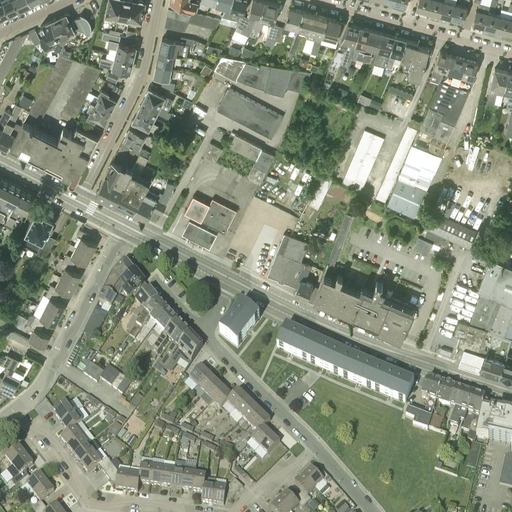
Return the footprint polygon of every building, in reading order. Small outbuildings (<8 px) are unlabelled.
[(0,0),(0,18),(0,19),(10,14),(3,0),(0,0)] [(20,9),(15,0),(3,0),(10,14),(20,9)] [(15,0),(20,9),(32,3),(30,0),(15,0)] [(108,0),(105,18),(116,20),(120,0),(108,0)] [(120,0),(116,20),(128,22),(132,0),(120,0)] [(135,0),(132,0),(128,22),(140,24),(145,2),(135,0)] [(226,8),(226,9),(230,10),(233,0),(216,0),(216,4),(215,5),(226,8)] [(246,0),(233,0),(230,10),(226,9),(222,16),(237,20),(240,12),(243,13),(245,5),(246,0)] [(240,31),(248,35),(251,29),(257,16),(260,17),(264,0),(251,0),(250,6),(248,13),(247,16),(243,14),(237,25),(242,27),(240,31)] [(264,19),(274,22),(279,4),(264,0),(260,17),(257,16),(251,29),(248,35),(257,39),(264,19)] [(418,0),(416,9),(428,12),(431,0),(418,0)] [(431,0),(428,12),(440,15),(444,0),(443,0),(431,0)] [(440,15),(451,18),(455,3),(444,0),(440,15)] [(455,3),(451,18),(463,22),(467,6),(455,3)] [(476,9),(472,24),(484,27),(488,12),(490,5),(479,3),(477,9),(476,9)] [(290,26),(297,28),(302,10),(289,7),(284,26),(279,25),(275,40),(281,42),(284,33),(288,34),(290,26)] [(166,17),(176,19),(178,11),(168,8),(166,17)] [(289,51),(295,54),(302,35),(307,37),(307,35),(313,13),(302,10),(297,28),(298,28),(289,51)] [(176,19),(187,21),(191,13),(178,11),(176,19)] [(189,22),(194,23),(197,13),(197,12),(192,11),(191,13),(187,21),(189,22)] [(484,27),(496,30),(500,15),(488,12),(484,27)] [(71,23),(70,23),(68,19),(69,18),(70,18),(70,17),(70,16),(70,15),(69,14),(68,14),(68,13),(67,13),(66,13),(66,14),(56,19),(55,18),(51,20),(51,21),(62,44),(63,44),(66,43),(64,39),(68,38),(70,38),(75,36),(76,34),(72,25),(74,25),(75,29),(85,32),(86,32),(88,33),(90,33),(89,34),(90,34),(91,33),(91,32),(91,31),(91,30),(91,28),(91,26),(91,25),(90,23),(90,22),(89,20),(88,19),(88,18),(87,18),(86,17),(84,15),(83,15),(81,14),(80,14),(82,15),(72,20),(73,22),(71,23)] [(194,23),(199,25),(202,14),(197,13),(194,23)] [(311,52),(316,54),(319,49),(322,35),(327,17),(313,13),(307,35),(307,37),(302,50),(311,52)] [(199,25),(204,26),(208,15),(202,14),(199,25)] [(204,26),(210,28),(213,17),(208,15),(204,26)] [(500,15),(496,30),(507,33),(511,18),(500,15)] [(213,17),(210,28),(215,29),(221,19),(213,17)] [(341,21),(327,17),(322,35),(336,39),(337,39),(341,21)] [(66,50),(63,44),(62,44),(51,21),(40,26),(45,36),(40,38),(46,51),(53,48),(61,52),(60,54),(69,57),(72,51),(66,50)] [(267,37),(275,40),(279,25),(271,23),(267,37)] [(338,47),(345,49),(340,64),(346,66),(351,56),(353,50),(352,50),(354,43),(359,26),(348,23),(338,47)] [(363,60),(362,60),(371,29),(359,26),(354,43),(352,50),(353,50),(358,52),(355,65),(360,67),(363,60)] [(373,49),(377,50),(382,32),(371,29),(362,60),(363,60),(370,62),(372,54),(371,54),(373,49)] [(115,55),(133,59),(136,46),(135,46),(135,45),(132,44),(131,45),(120,42),(120,41),(119,41),(120,35),(119,35),(114,34),(109,33),(103,31),(102,38),(108,40),(107,47),(110,47),(109,53),(115,55)] [(0,85),(20,47),(28,33),(29,32),(28,32),(12,39),(0,62),(0,85)] [(385,66),(389,53),(393,35),(382,32),(377,50),(378,50),(376,55),(374,63),(385,66)] [(396,55),(400,56),(405,39),(393,35),(389,53),(385,66),(392,68),(396,55)] [(159,52),(175,55),(177,46),(181,47),(182,43),(193,45),(195,40),(181,36),(179,41),(162,38),(159,52)] [(273,46),(275,40),(267,37),(266,37),(264,44),(273,46)] [(420,79),(426,58),(429,58),(432,49),(425,47),(421,46),(421,47),(417,46),(418,42),(406,39),(405,39),(400,56),(401,56),(398,69),(409,72),(408,75),(420,79)] [(240,49),(231,46),(228,54),(237,57),(240,49)] [(215,47),(213,54),(220,56),(222,49),(215,47)] [(253,50),(243,47),(240,56),(250,59),(253,50)] [(430,79),(438,82),(443,70),(450,54),(439,50),(430,79)] [(101,57),(99,65),(125,70),(126,72),(128,72),(129,71),(130,71),(133,59),(115,55),(109,53),(107,52),(106,58),(101,57)] [(179,55),(175,55),(159,52),(156,64),(171,67),(176,69),(177,68),(179,55)] [(55,63),(68,70),(74,59),(69,57),(60,54),(55,63)] [(472,79),(473,79),(478,62),(450,54),(443,70),(438,82),(429,104),(458,117),(470,89),(472,79)] [(234,81),(243,64),(229,56),(220,73),(234,81)] [(308,59),(300,57),(298,64),(306,66),(308,59)] [(237,77),(246,81),(255,61),(246,59),(243,64),(237,77)] [(256,85),(263,63),(263,62),(255,61),(246,81),(248,82),(256,85)] [(65,76),(68,70),(55,63),(52,69),(65,76)] [(272,64),(263,63),(256,85),(265,88),(272,64)] [(84,70),(97,77),(101,69),(87,64),(84,70)] [(154,77),(171,80),(172,75),(175,76),(176,69),(171,67),(156,64),(154,77)] [(206,76),(211,68),(205,64),(200,72),(206,76)] [(282,66),(272,64),(265,88),(264,90),(275,93),(282,66)] [(292,68),(282,66),(275,93),(283,95),(286,86),(287,87),(292,68)] [(501,104),(503,94),(508,71),(494,67),(492,77),(490,85),(487,101),(494,103),(501,104)] [(302,70),(292,68),(287,87),(295,89),(302,70)] [(33,73),(26,69),(23,75),(30,79),(33,73)] [(61,82),(65,76),(52,69),(49,75),(61,82)] [(80,76),(93,83),(97,77),(84,70),(80,76)] [(295,89),(302,91),(311,71),(302,70),(295,89)] [(116,82),(119,75),(109,71),(106,78),(116,82)] [(511,71),(508,71),(503,94),(509,96),(507,106),(511,107),(511,106),(511,71)] [(58,88),(61,82),(49,75),(45,81),(58,88)] [(77,83),(90,90),(93,83),(80,76),(77,83)] [(175,83),(163,80),(161,86),(173,92),(175,83)] [(55,95),(58,88),(45,81),(42,87),(55,95)] [(109,82),(105,88),(119,95),(122,89),(109,82)] [(74,89),(87,96),(90,90),(77,83),(74,89)] [(388,90),(412,100),(414,95),(390,85),(388,90)] [(39,93),(51,101),(55,95),(42,87),(39,93)] [(147,90),(143,99),(168,111),(168,110),(174,100),(148,87),(147,90)] [(95,102),(110,110),(111,108),(112,108),(115,103),(114,103),(116,99),(117,99),(108,95),(110,92),(101,88),(97,96),(98,97),(95,102)] [(223,99),(228,101),(234,90),(229,88),(223,99)] [(70,95),(83,102),(87,96),(74,89),(70,95)] [(228,101),(234,104),(240,93),(234,90),(228,101)] [(304,90),(299,101),(304,103),(309,92),(304,90)] [(48,107),(51,101),(39,93),(35,100),(48,107)] [(234,104),(239,107),(245,96),(240,93),(234,104)] [(23,94),(18,103),(23,106),(28,97),(23,94)] [(67,101),(80,108),(83,102),(70,95),(67,101)] [(239,107),(245,110),(250,99),(245,96),(239,107)] [(168,110),(168,111),(143,99),(141,104),(140,104),(139,105),(139,106),(139,107),(139,108),(138,109),(155,118),(157,113),(168,118),(171,112),(168,110)] [(184,99),(181,105),(190,109),(193,103),(184,99)] [(217,110),(223,113),(228,101),(223,99),(217,110)] [(245,110),(250,113),(256,102),(250,99),(245,110)] [(45,113),(48,107),(35,100),(32,106),(45,113)] [(87,115),(88,115),(95,119),(96,117),(104,122),(106,118),(107,118),(110,113),(109,113),(110,110),(95,102),(91,100),(87,108),(90,109),(87,115)] [(378,100),(374,109),(378,111),(382,102),(378,100)] [(76,115),(80,108),(67,101),(63,107),(76,115)] [(223,113),(228,115),(234,104),(228,101),(223,113)] [(250,113),(255,116),(261,105),(256,102),(250,113)] [(0,132),(14,107),(8,103),(5,109),(4,109),(0,117),(0,132)] [(14,107),(0,132),(0,144),(6,148),(7,148),(14,134),(10,132),(14,124),(13,124),(22,106),(16,103),(14,107)] [(228,115),(233,118),(239,107),(234,104),(228,115)] [(412,144),(442,154),(458,117),(429,104),(429,105),(422,122),(420,127),(419,129),(412,144)] [(255,116),(261,119),(267,107),(261,105),(255,116)] [(45,113),(32,106),(29,112),(41,119),(45,113)] [(76,115),(63,107),(60,114),(73,121),(76,115)] [(233,118),(239,121),(245,110),(239,107),(233,118)] [(261,119),(266,121),(272,110),(267,107),(261,119)] [(153,122),(155,118),(138,109),(134,117),(133,117),(132,120),(135,122),(149,129),(156,132),(159,125),(153,122)] [(239,121),(244,124),(250,113),(245,110),(239,121)] [(266,121),(272,124),(278,113),(272,110),(266,121)] [(244,124),(250,127),(255,116),(250,113),(244,124)] [(272,124),(277,127),(283,116),(278,113),(272,124)] [(250,127),(255,130),(261,119),(255,116),(250,127)] [(420,127),(422,122),(411,117),(408,122),(420,127)] [(255,130),(260,132),(266,121),(261,119),(255,130)] [(260,132),(266,135),(272,124),(266,121),(260,132)] [(63,142),(23,122),(10,146),(69,176),(69,177),(69,178),(69,179),(69,180),(70,180),(70,181),(71,181),(72,181),(73,181),(74,181),(75,180),(76,180),(76,179),(98,135),(77,124),(73,132),(63,127),(58,136),(64,139),(63,142)] [(419,129),(420,127),(408,122),(406,128),(416,132),(417,129),(419,129)] [(272,124),(266,135),(271,138),(277,127),(272,124)] [(144,141),(147,135),(130,126),(123,139),(140,147),(143,140),(144,141)] [(404,133),(413,138),(416,132),(406,128),(404,133)] [(362,134),(372,138),(374,133),(364,129),(362,134)] [(235,133),(229,145),(236,148),(242,136),(235,133)] [(372,138),(382,142),(384,137),(374,133),(372,138)] [(401,138),(411,143),(413,138),(404,133),(401,138)] [(370,143),(372,138),(362,134),(360,139),(370,143)] [(243,151),(249,140),(242,136),(236,148),(243,151)] [(370,143),(380,147),(382,142),(372,138),(370,143)] [(399,144),(409,148),(411,143),(401,138),(399,144)] [(368,148),(370,143),(360,139),(358,143),(368,148)] [(255,143),(249,140),(243,151),(249,155),(255,143)] [(212,160),(219,147),(210,142),(203,155),(212,160)] [(249,155),(257,158),(262,148),(262,146),(255,143),(249,155)] [(366,153),(368,148),(358,143),(356,148),(366,153)] [(368,148),(378,152),(380,147),(370,143),(368,148)] [(396,149),(406,154),(409,148),(399,144),(396,149)] [(399,176),(427,188),(434,172),(442,154),(412,144),(412,145),(410,149),(402,168),(399,176)] [(140,154),(147,158),(150,152),(143,148),(140,154)] [(268,151),(262,148),(257,158),(257,159),(254,164),(260,167),(268,151)] [(364,157),(366,153),(356,148),(354,153),(364,157)] [(366,153),(376,157),(378,152),(368,148),(366,153)] [(394,155),(404,159),(406,154),(396,149),(394,155)] [(260,167),(267,170),(274,154),(268,151),(260,167)] [(362,162),(364,157),(354,153),(352,158),(362,162)] [(364,157),(374,162),(376,157),(366,153),(364,157)] [(147,158),(140,154),(137,160),(145,164),(148,158),(147,158)] [(392,160),(402,164),(404,159),(394,155),(392,160)] [(362,162),(372,167),(374,162),(364,157),(362,162)] [(360,167),(362,162),(352,158),(350,163),(360,167)] [(389,165),(399,170),(402,164),(392,160),(389,165)] [(115,203),(132,170),(133,169),(127,166),(127,165),(123,163),(121,166),(111,161),(96,191),(97,195),(115,203)] [(360,167),(370,171),(372,167),(362,162),(360,167)] [(348,168),(358,172),(360,167),(350,163),(348,168)] [(247,178),(260,184),(264,176),(267,170),(260,167),(254,164),(251,169),(247,178)] [(397,175),(399,170),(389,165),(387,171),(397,175)] [(358,172),(368,176),(370,171),(360,167),(358,172)] [(356,177),(358,172),(348,168),(346,173),(356,177)] [(132,170),(115,203),(133,212),(146,189),(151,180),(132,170)] [(385,176),(394,180),(397,175),(387,171),(385,176)] [(356,177),(366,181),(368,176),(358,172),(356,177)] [(326,191),(345,201),(351,190),(332,180),(332,179),(322,173),(306,202),(318,208),(326,191)] [(354,182),(356,177),(346,173),(344,178),(354,182)] [(382,181),(392,186),(394,180),(385,176),(382,181)] [(427,188),(399,176),(386,204),(414,217),(427,188)] [(354,182),(363,186),(366,181),(356,177),(354,182)] [(342,183),(351,187),(354,182),(344,178),(342,183)] [(0,208),(12,186),(9,184),(1,180),(0,182),(0,208)] [(390,191),(392,186),(382,181),(380,187),(390,191)] [(161,196),(146,189),(133,212),(145,219),(151,208),(161,214),(177,184),(166,182),(164,190),(161,196)] [(354,182),(351,187),(361,191),(363,186),(354,182)] [(15,187),(12,186),(0,208),(0,220),(3,223),(5,219),(3,218),(10,204),(14,206),(15,207),(15,206),(23,191),(15,187)] [(377,192),(387,196),(390,191),(380,187),(377,192)] [(12,227),(21,210),(26,212),(34,197),(23,191),(15,206),(15,207),(14,206),(5,224),(12,227)] [(387,196),(377,192),(375,197),(385,202),(387,196)] [(209,205),(193,196),(185,212),(193,216),(193,217),(224,233),(236,210),(228,207),(212,198),(209,205)] [(418,235),(412,247),(427,254),(432,242),(438,244),(439,242),(446,245),(449,238),(469,247),(477,230),(435,211),(430,209),(418,234),(418,235)] [(47,233),(51,235),(54,229),(50,227),(54,219),(53,218),(53,217),(52,214),(49,212),(45,213),(45,214),(43,214),(42,216),(35,213),(25,233),(20,242),(37,250),(35,252),(45,257),(56,238),(47,233)] [(352,215),(345,213),(327,263),(334,265),(352,215)] [(502,224),(496,221),(493,228),(500,230),(502,224)] [(216,237),(188,222),(181,237),(208,251),(216,237)] [(75,246),(91,254),(96,244),(87,239),(89,234),(79,229),(76,234),(80,236),(75,246)] [(494,240),(498,232),(492,229),(488,238),(494,240)] [(267,275),(295,286),(305,262),(301,261),(308,242),(284,232),(267,275)] [(96,243),(105,245),(106,237),(96,236),(96,243)] [(63,259),(74,264),(76,259),(86,264),(91,254),(75,246),(71,255),(66,253),(63,259)] [(509,264),(511,260),(498,255),(497,259),(502,261),(509,264)] [(499,261),(490,258),(478,290),(481,292),(497,299),(511,306),(511,265),(502,261),(502,262),(499,261)] [(60,277),(76,285),(81,275),(71,270),(74,264),(63,259),(61,264),(65,267),(60,277)] [(104,292),(111,296),(120,282),(134,271),(127,262),(123,262),(112,276),(103,292),(104,292)] [(293,294),(312,302),(318,286),(313,284),(313,283),(305,280),(311,265),(305,262),(295,286),(296,287),(293,294)] [(140,290),(144,284),(134,271),(120,282),(111,296),(116,300),(115,304),(120,307),(124,300),(119,296),(122,292),(128,300),(135,294),(140,290)] [(349,318),(350,314),(352,315),(363,291),(340,281),(343,276),(337,273),(335,279),(324,274),(319,287),(318,286),(312,302),(313,302),(314,299),(317,300),(315,303),(320,305),(322,302),(327,304),(325,307),(326,308),(328,304),(331,306),(330,309),(339,313),(340,310),(345,312),(344,315),(349,318)] [(48,290),(58,295),(61,290),(70,295),(76,285),(60,277),(55,286),(51,284),(48,290)] [(363,324),(376,329),(387,306),(386,306),(388,300),(381,297),(385,288),(381,287),(382,284),(377,282),(375,284),(373,290),(372,293),(363,289),(363,291),(359,301),(352,315),(362,319),(362,318),(365,319),(363,324)] [(135,294),(138,299),(149,290),(144,284),(140,290),(135,294)] [(44,307),(60,315),(65,305),(55,300),(58,295),(48,290),(45,295),(49,297),(44,307)] [(132,333),(144,314),(159,301),(149,290),(138,299),(134,302),(141,311),(139,312),(138,311),(126,329),(131,332),(132,333)] [(115,303),(115,304),(116,300),(111,296),(104,292),(99,302),(112,308),(115,303)] [(469,324),(485,330),(497,299),(481,292),(476,306),(469,324)] [(387,306),(376,329),(384,333),(385,331),(389,333),(388,334),(400,340),(414,307),(391,297),(389,300),(388,300),(386,306),(387,306)] [(478,353),(482,355),(484,356),(489,342),(502,346),(500,350),(507,353),(511,339),(505,336),(511,313),(511,306),(497,299),(485,330),(469,324),(459,321),(454,334),(459,336),(456,346),(460,347),(478,353)] [(155,325),(168,311),(159,302),(159,301),(144,314),(132,333),(131,332),(129,336),(134,340),(149,319),(150,319),(149,320),(155,325)] [(259,319),(242,305),(220,334),(237,347),(259,319)] [(32,320),(43,326),(45,320),(55,325),(60,315),(44,307),(39,317),(35,315),(32,320)] [(0,323),(4,325),(6,326),(12,315),(0,308),(0,323)] [(93,314),(105,319),(108,314),(96,308),(93,314)] [(165,336),(178,322),(168,311),(155,325),(162,332),(156,341),(153,339),(147,348),(152,352),(158,344),(165,336)] [(102,324),(105,319),(93,314),(91,319),(102,324)] [(30,325),(34,328),(29,338),(44,346),(50,336),(40,331),(43,326),(32,320),(29,319),(27,323),(30,325)] [(99,329),(102,324),(91,319),(88,324),(99,329)] [(168,340),(170,342),(183,327),(178,322),(165,336),(158,344),(152,352),(153,353),(150,357),(154,361),(167,342),(167,341),(168,340)] [(433,346),(437,324),(426,322),(422,344),(433,346)] [(96,334),(99,329),(88,324),(86,329),(96,334)] [(167,366),(169,363),(189,334),(183,327),(170,342),(174,346),(173,347),(172,347),(157,369),(162,372),(165,369),(167,366)] [(277,348),(309,363),(317,342),(286,328),(277,348)] [(93,339),(96,334),(86,329),(83,334),(92,339),(93,339)] [(203,347),(189,334),(169,363),(174,366),(178,361),(188,368),(203,347)] [(309,363),(340,377),(349,356),(317,342),(309,363)] [(502,346),(489,342),(484,356),(479,368),(499,375),(507,353),(500,350),(502,346)] [(96,355),(90,351),(83,362),(88,366),(90,363),(96,355)] [(478,376),(484,359),(463,352),(457,369),(478,376)] [(511,354),(507,353),(499,375),(511,379),(511,354)] [(0,383),(13,357),(7,354),(7,355),(5,359),(0,355),(0,383)] [(340,377),(373,390),(381,370),(349,356),(340,377)] [(0,401),(8,393),(12,395),(17,385),(16,384),(21,380),(20,379),(20,380),(11,375),(19,361),(20,360),(13,357),(0,383),(0,401)] [(78,368),(84,372),(88,366),(83,362),(78,368)] [(83,374),(88,377),(95,367),(90,363),(88,366),(84,372),(83,374)] [(100,379),(106,383),(114,371),(108,366),(104,373),(100,379)] [(88,377),(92,380),(100,370),(95,367),(88,377)] [(189,380),(197,387),(209,375),(201,367),(189,380)] [(97,383),(100,379),(104,373),(100,370),(92,380),(97,383)] [(381,370),(373,390),(405,404),(413,383),(381,370)] [(106,383),(111,387),(120,375),(114,371),(106,383)] [(120,375),(111,387),(117,391),(125,378),(120,375)] [(197,387),(204,395),(217,382),(209,375),(197,387)] [(62,387),(66,382),(60,378),(57,383),(62,387)] [(123,395),(132,383),(125,378),(117,391),(123,395)] [(427,380),(421,398),(429,401),(425,413),(409,407),(405,418),(414,421),(413,426),(427,431),(428,428),(442,385),(427,380)] [(204,395),(212,402),(224,390),(217,382),(204,395)] [(449,408),(455,410),(462,391),(442,385),(428,428),(439,432),(443,421),(446,412),(439,409),(440,405),(449,408)] [(220,410),(227,404),(226,404),(232,397),(224,390),(212,402),(220,410)] [(226,404),(227,404),(234,411),(246,399),(239,391),(232,397),(226,404)] [(460,422),(463,423),(466,414),(473,395),(462,391),(455,410),(450,426),(458,428),(460,422)] [(135,410),(143,399),(137,395),(129,406),(135,410)] [(461,430),(469,432),(477,434),(482,411),(485,399),(473,395),(466,414),(463,423),(464,424),(461,430)] [(254,406),(246,399),(234,411),(242,419),(254,406)] [(55,416),(61,424),(76,414),(69,405),(55,416)] [(254,406),(242,419),(250,427),(262,414),(254,406)] [(493,413),(482,411),(477,434),(476,438),(489,440),(489,438),(511,442),(511,445),(510,454),(511,454),(511,456),(505,456),(499,485),(511,487),(511,419),(493,416),(494,411),(493,413)] [(111,412),(109,416),(104,420),(109,424),(114,419),(117,415),(111,412)] [(76,414),(61,424),(68,433),(75,428),(82,423),(76,414)] [(250,427),(257,434),(258,434),(264,428),(270,422),(262,414),(250,427)] [(162,431),(164,425),(156,421),(153,427),(162,431)] [(170,437),(172,434),(174,429),(168,427),(166,431),(165,435),(170,437)] [(82,436),(75,428),(68,433),(61,439),(67,448),(82,436)] [(251,440),(252,441),(260,448),(272,436),(264,428),(258,434),(257,434),(251,440)] [(67,448),(74,456),(89,445),(82,436),(67,448)] [(272,436),(260,448),(268,456),(280,443),(272,436)] [(470,443),(468,467),(476,468),(479,444),(470,443)] [(74,456),(81,465),(95,454),(89,445),(74,456)] [(12,467),(26,456),(19,447),(11,454),(7,449),(0,454),(0,459),(2,462),(6,459),(12,467)] [(98,466),(101,470),(110,463),(107,458),(102,462),(95,454),(81,465),(88,474),(98,466)] [(19,483),(28,476),(24,472),(33,465),(26,456),(12,467),(19,476),(15,478),(19,483)] [(101,470),(105,475),(114,468),(110,463),(101,470)] [(435,469),(440,471),(443,465),(437,463),(435,469)] [(181,490),(184,472),(185,467),(175,465),(174,470),(171,488),(181,490)] [(152,467),(141,466),(140,475),(139,484),(150,485),(152,467)] [(150,485),(160,487),(163,469),(152,467),(150,485)] [(115,490),(126,492),(129,474),(118,472),(114,468),(105,475),(112,484),(116,484),(115,490)] [(160,487),(171,488),(174,470),(163,469),(160,487)] [(324,482),(327,485),(331,481),(323,473),(319,477),(311,469),(303,477),(315,490),(324,482)] [(184,472),(181,490),(192,491),(195,473),(184,472)] [(192,491),(203,493),(204,485),(205,485),(206,475),(195,473),(192,491)] [(140,475),(129,474),(126,492),(137,493),(139,484),(140,475)] [(33,494),(47,483),(40,475),(32,481),(28,476),(19,483),(23,488),(26,486),(33,494)] [(308,497),(315,490),(303,477),(295,485),(302,492),(298,497),(306,505),(307,504),(308,506),(312,502),(308,497)] [(230,485),(239,493),(243,488),(236,481),(235,480),(230,485)] [(40,503),(41,503),(54,492),(47,483),(33,494),(40,503)] [(203,493),(201,503),(212,505),(215,487),(205,485),(204,485),(203,493)] [(215,487),(212,505),(223,506),(224,501),(230,501),(239,493),(230,485),(227,488),(215,487)] [(306,505),(298,497),(294,501),(287,493),(278,501),(289,511),(292,511),(299,506),(305,511),(311,511),(312,511),(306,505)] [(289,511),(278,501),(270,509),(273,511),(289,511)] [(342,502),(335,510),(336,511),(345,511),(349,509),(342,502)] [(32,509),(34,511),(38,511),(44,507),(41,503),(40,503),(32,509)]
